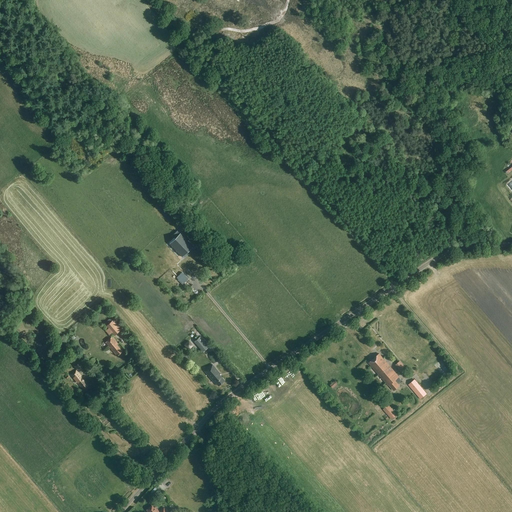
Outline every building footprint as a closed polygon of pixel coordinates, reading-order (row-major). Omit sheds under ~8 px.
[(190,226),(185,231),(190,235),(194,231),(190,226)] [(180,233),(170,243),(180,254),(182,257),(193,246),(191,244),(180,233)] [(165,261),(170,268),(176,265),(170,258),(165,261)] [(153,275),(165,288),(170,283),(166,279),(168,278),(160,269),(153,275)] [(180,279),(178,281),(182,285),(188,279),(183,274),(179,278),(180,279)] [(181,297),(178,299),(181,305),(189,301),(186,294),(180,296),(181,297)] [(106,326),(108,328),(106,330),(109,335),(112,333),(114,335),(120,330),(112,321),(110,319),(107,321),(109,323),(106,326)] [(117,356),(122,351),(117,345),(118,344),(112,337),(105,343),(113,352),(117,356)] [(195,341),(204,351),(209,347),(200,337),(195,341)] [(183,345),(188,350),(193,346),(189,341),(183,345)] [(369,362),(388,386),(389,385),(394,391),(400,386),(398,384),(401,381),(398,377),(399,377),(380,354),(369,362)] [(398,369),(406,378),(408,375),(402,368),(404,366),(400,361),(395,365),(396,367),(397,366),(398,368),(398,369)] [(75,366),(80,372),(83,369),(79,363),(75,366)] [(219,386),(224,381),(218,374),(220,373),(213,364),(205,371),(214,382),(215,381),(219,386)] [(71,375),(81,386),(83,389),(88,385),(86,382),(76,371),(71,375)] [(408,384),(421,399),(427,394),(414,379),(408,384)] [(383,409),(386,413),(385,414),(389,418),(390,417),(392,419),(397,415),(388,405),(383,409)]
